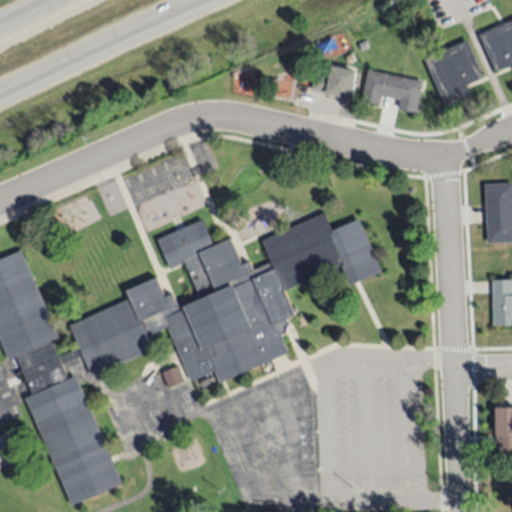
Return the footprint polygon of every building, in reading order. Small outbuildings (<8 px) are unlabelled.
[(511,65),(496,72),(480,35),(511,21),(511,65)] [(317,45),(333,37),(337,48),(321,55),(317,45)] [(484,77),(466,85),(471,96),(445,107),(424,59),(468,40),(484,77)] [(358,43),(365,41),(368,49),(361,51),(358,43)] [(358,72),(354,89),(351,100),(311,91),(316,72),(332,76),(334,66),(358,72)] [(424,82),(417,111),(418,111),(417,113),(398,110),(400,100),(382,96),(380,105),(361,102),(368,70),(424,82)] [(511,243),(487,244),(484,185),(511,184),(511,243)] [(0,343),(0,257),(21,248),(58,335),(51,339),(58,356),(78,347),(69,324),(128,298),(124,290),(156,276),(164,295),(172,292),(180,310),(186,308),(184,305),(199,299),(184,263),(170,269),(157,239),(202,219),(214,245),(232,238),(243,262),(250,259),(254,269),(272,262),(263,240),(326,213),(333,229),(360,217),(383,270),(350,284),(342,264),(284,289),(295,314),(287,317),(288,321),(283,335),(280,336),(287,352),(220,381),(215,369),(190,380),(167,325),(146,334),(153,348),(92,375),(82,353),(60,362),(67,378),(75,375),(122,482),(70,504),(24,397),(32,394),(26,379),(20,382),(16,372),(22,370),(16,356),(7,360),(0,343)] [(511,327),(493,327),(493,280),(511,280),(511,327)] [(162,373),(178,366),(185,382),(169,389),(162,373)] [(511,407),(511,456),(499,456),(499,442),(497,442),(497,434),(496,434),(496,407),(511,407)]
